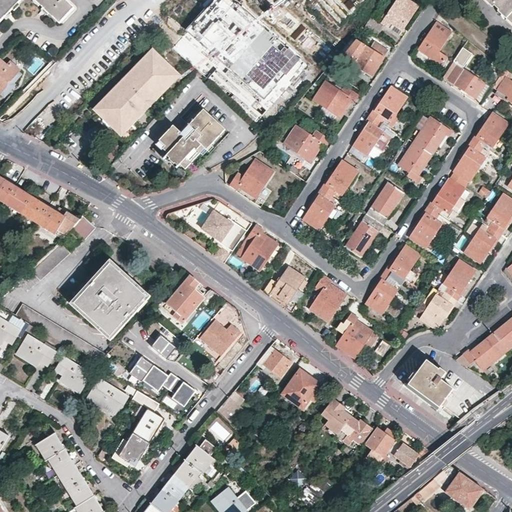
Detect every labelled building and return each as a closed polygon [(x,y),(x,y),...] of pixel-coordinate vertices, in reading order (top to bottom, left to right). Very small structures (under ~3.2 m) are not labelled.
[(0,0),(0,23),(22,0),(34,0),(60,23),(74,8),(66,0),(0,0)] [(227,67),(264,98),(298,60),(231,0),(213,0),(184,30),(192,36),(227,67)] [(392,22),(403,30),(419,7),(409,0),(397,0),(382,22),(389,26),(392,22)] [(511,0),(489,0),(511,21),(511,0)] [(365,27),(378,37),(385,27),(372,18),(365,27)] [(441,52),(453,32),(437,21),(419,50),(442,66),(448,57),(441,52)] [(392,22),(389,26),(400,34),(403,30),(392,22)] [(360,29),(336,57),(339,60),(342,59),(359,71),(358,72),(362,75),(365,71),(371,75),(389,50),(372,37),(366,45),(358,39),(363,31),(360,29)] [(442,78),(459,90),(476,101),(487,85),(463,68),(472,54),(463,48),(442,78)] [(170,84),(179,75),(156,52),(144,65),(133,76),(136,78),(126,89),(123,86),(112,97),(97,113),(105,121),(112,128),(120,135),(129,126),(132,129),(138,123),(135,119),(143,111),(147,114),(159,101),(156,98),(165,89),(168,92),(173,87),(170,84)] [(0,93),(1,92),(5,96),(15,85),(14,84),(21,76),(18,72),(20,70),(11,63),(7,67),(0,60),(0,93)] [(129,72),(133,76),(144,65),(140,60),(129,72)] [(511,80),(510,80),(511,77),(511,70),(507,68),(494,88),(508,98),(507,101),(511,103),(511,80)] [(173,87),(182,78),(179,75),(170,84),(173,87)] [(133,76),(123,86),(126,89),(136,78),(133,76)] [(123,86),(119,83),(108,93),(112,97),(123,86)] [(354,102),(359,96),(346,87),(342,93),(341,92),(335,89),(326,83),(315,100),(324,106),(336,114),(341,117),(351,100),(354,102)] [(487,85),(476,101),(479,103),(490,87),(487,85)] [(372,116),(388,127),(407,99),(392,88),(384,100),(382,100),(372,116)] [(156,98),(159,101),(168,92),(165,89),(156,98)] [(0,113),(12,102),(8,98),(0,105),(0,104),(0,113)] [(336,114),(324,106),(321,110),(333,119),(336,114)] [(207,152),(228,130),(205,110),(182,134),(175,126),(161,141),(167,146),(164,149),(169,154),(167,157),(178,167),(181,164),(186,170),(205,151),(207,152)] [(135,119),(138,123),(147,114),(143,111),(135,119)] [(24,125),(31,130),(43,118),(36,113),(24,125)] [(489,153),(508,125),(492,114),(492,115),(488,121),(485,126),(484,125),(472,142),(489,153)] [(390,138),(383,134),(388,127),(372,116),(358,134),(360,136),(353,146),(369,156),(378,142),(385,146),(390,138)] [(452,131),(433,118),(415,144),(432,155),(438,147),(436,146),(444,134),(448,137),(452,131)] [(112,128),(105,121),(101,124),(108,131),(112,128)] [(129,126),(120,135),(123,138),(132,129),(129,126)] [(325,147),(329,140),(317,133),(314,138),(297,127),(285,144),(311,161),(322,144),(325,147)] [(470,182),(489,153),(472,142),(460,160),(461,161),(458,167),(454,172),(470,182)] [(432,155),(415,144),(399,169),(409,175),(407,178),(418,184),(422,178),(417,174),(425,163),(426,163),(432,155)] [(251,155),(239,162),(250,170),(244,179),(239,175),(232,184),(238,189),(240,186),(257,198),(274,172),(251,155)] [(358,172),(343,162),(335,173),(334,173),(322,190),(333,198),(337,192),(342,195),(358,172)] [(302,170),(295,165),(291,171),(298,176),(302,170)] [(467,187),(470,182),(454,172),(451,176),(467,187)] [(0,199),(5,203),(16,185),(0,175),(0,199)] [(464,191),(467,187),(451,176),(449,181),(464,191)] [(457,213),(470,194),(464,191),(449,181),(443,190),(441,192),(440,191),(428,209),(445,220),(452,209),(457,213)] [(404,194),(388,184),(367,215),(383,226),(404,194)] [(16,185),(5,203),(22,213),(33,196),(16,185)] [(339,201),(333,198),(322,190),(310,208),(311,210),(304,220),(319,230),(339,201)] [(511,215),(511,199),(504,194),(485,223),(502,235),(511,221),(509,220),(511,215)] [(33,196),(22,213),(38,224),(49,206),(33,196)] [(49,206),(38,224),(55,234),(58,229),(67,234),(72,229),(80,219),(68,211),(65,216),(58,212),(49,206)] [(65,216),(68,211),(62,207),(58,212),(65,216)] [(443,223),(445,220),(428,209),(415,227),(417,228),(413,233),(410,238),(426,249),(443,223)] [(240,242),(248,231),(229,218),(228,221),(215,212),(202,229),(216,239),(218,237),(225,243),(224,245),(234,252),(239,243),(240,242)] [(383,226),(367,215),(345,247),(362,258),(383,226)] [(85,242),(92,237),(98,230),(84,217),(73,229),(85,242)] [(502,235),(485,223),(465,253),(480,262),(490,247),(493,249),(502,235)] [(278,245),(260,234),(262,231),(256,226),(248,238),(241,247),(236,254),(259,270),(278,245)] [(71,253),(60,242),(59,241),(30,270),(40,279),(71,253)] [(453,250),(459,254),(462,248),(456,244),(453,250)] [(231,253),(222,246),(215,255),(217,257),(224,262),(231,253)] [(420,257),(405,247),(399,255),(397,258),(396,257),(384,275),(395,282),(400,275),(411,283),(416,276),(410,271),(420,257)] [(445,283),(443,282),(439,288),(458,300),(467,287),(464,286),(475,270),(461,260),(445,283)] [(110,335),(148,295),(112,262),(75,301),(110,335)] [(271,280),(263,291),(269,296),(271,293),(288,305),(299,289),(304,281),(307,277),(297,271),(289,265),(277,284),(271,280)] [(395,282),(384,275),(375,288),(372,293),(373,294),(366,305),(381,315),(401,286),(395,282)] [(189,320),(209,296),(211,293),(194,278),(192,276),(173,299),(184,308),(180,312),(189,320)] [(328,322),(345,297),(329,285),(330,283),(324,279),(316,291),(322,295),(311,310),(328,322)] [(310,284),(304,281),(299,289),(304,293),(310,284)] [(458,300),(439,288),(435,294),(437,295),(421,319),(436,328),(447,312),(449,314),(458,300)] [(217,303),(221,297),(213,290),(211,293),(209,296),(217,303)] [(14,315),(30,324),(37,329),(66,346),(98,365),(108,354),(22,303),(14,315)] [(358,319),(351,314),(344,323),(341,322),(336,329),(345,335),(337,346),(353,357),(362,343),(370,332),(356,322),(358,319)] [(12,342),(20,330),(0,317),(0,341),(1,343),(4,338),(12,342)] [(222,356),(241,332),(230,323),(226,329),(215,320),(200,338),(222,356)] [(511,323),(508,326),(506,325),(495,334),(507,350),(511,346),(511,323)] [(30,324),(27,330),(34,334),(37,329),(30,324)] [(396,337),(401,330),(395,326),(389,334),(396,338),(396,337)] [(409,334),(402,329),(401,330),(396,337),(404,341),(409,334)] [(378,337),(370,332),(362,343),(370,349),(378,337)] [(502,354),(507,350),(495,334),(483,343),(485,346),(473,355),(470,351),(457,361),(467,368),(475,361),(483,370),(502,354)] [(48,364),(56,352),(29,335),(18,353),(37,365),(40,360),(48,364)] [(175,348),(160,336),(152,346),(167,359),(175,348)] [(382,340),(375,351),(383,357),(391,346),(382,340)] [(330,342),(328,345),(336,350),(338,348),(330,342)] [(293,363),(271,347),(256,364),(264,369),(262,371),(269,377),(273,372),(281,378),(293,363)] [(81,391),(92,373),(65,357),(56,370),(65,375),(62,380),(81,391)] [(169,376),(142,357),(130,374),(141,382),(143,380),(158,391),(163,385),(175,394),(172,398),(184,407),(196,390),(171,373),(169,376)] [(441,381),(447,372),(440,367),(438,369),(427,361),(409,385),(441,407),(443,405),(454,390),(441,381)] [(200,377),(211,386),(220,375),(209,367),(200,377)] [(447,372),(441,381),(454,390),(443,405),(463,420),(487,399),(473,388),(449,370),(447,372)] [(314,404),(325,390),(321,386),(322,386),(302,371),(284,395),(304,409),(310,402),(314,404)] [(124,404),(129,396),(100,379),(88,398),(116,415),(122,404),(124,404)] [(159,404),(128,385),(125,391),(134,396),(131,400),(147,409),(153,413),(159,404)] [(240,396),(234,391),(217,410),(230,421),(242,406),(236,400),(240,396)] [(334,400),(322,415),(334,424),(331,428),(339,435),(342,431),(352,418),(341,409),(343,406),(334,400)] [(153,413),(147,409),(133,433),(150,443),(164,419),(153,413)] [(363,427),(352,418),(342,431),(339,435),(338,436),(348,444),(351,439),(361,446),(373,430),(365,424),(363,427)] [(384,433),(397,442),(400,437),(388,428),(384,433)] [(385,457),(397,442),(384,433),(380,429),(367,444),(373,449),(370,452),(366,458),(377,467),(379,465),(382,461),(385,457)] [(0,449),(8,435),(0,430),(0,449)] [(49,459),(66,449),(56,433),(37,444),(47,460),(49,459)] [(150,443),(133,433),(127,442),(119,456),(130,463),(136,466),(150,443)] [(234,461),(238,439),(236,437),(227,446),(225,449),(225,452),(225,454),(234,461)] [(119,456),(127,442),(123,439),(112,458),(127,467),(130,463),(119,456)] [(185,461),(201,473),(203,474),(215,459),(197,445),(185,461)] [(410,467),(419,455),(422,458),(430,452),(422,446),(417,453),(404,445),(396,456),(402,462),(401,463),(407,468),(409,466),(410,467)] [(49,459),(59,475),(76,465),(66,449),(49,459)] [(249,470),(255,465),(248,457),(242,462),(249,470)] [(385,457),(382,461),(379,465),(382,467),(388,460),(385,457)] [(174,474),(190,487),(198,476),(201,473),(185,461),(174,474)] [(68,490),(85,480),(76,465),(59,475),(68,490)] [(484,487),(460,470),(446,490),(470,507),(484,487)] [(174,474),(169,481),(163,489),(178,501),(190,487),(174,474)] [(433,474),(418,487),(424,495),(438,482),(433,474)] [(198,476),(190,487),(195,491),(203,480),(198,476)] [(68,490),(78,506),(95,496),(85,480),(68,490)] [(246,491),(238,498),(229,487),(213,500),(222,511),(229,511),(231,511),(232,511),(244,511),(248,509),(256,503),(246,491)] [(151,504),(161,511),(177,511),(180,509),(175,505),(178,501),(163,489),(151,504)] [(414,491),(409,495),(418,506),(423,502),(414,491)] [(95,496),(78,506),(76,508),(78,511),(102,511),(104,511),(95,496)]
